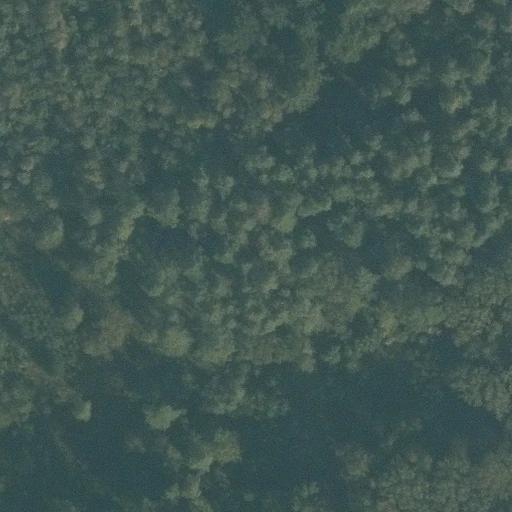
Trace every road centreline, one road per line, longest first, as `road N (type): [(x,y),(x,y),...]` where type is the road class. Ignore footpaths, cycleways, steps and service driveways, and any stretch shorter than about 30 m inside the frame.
road 1 (track): [(0,213),(375,60)]
road 2 (track): [(375,60),(415,45),(482,0)]
